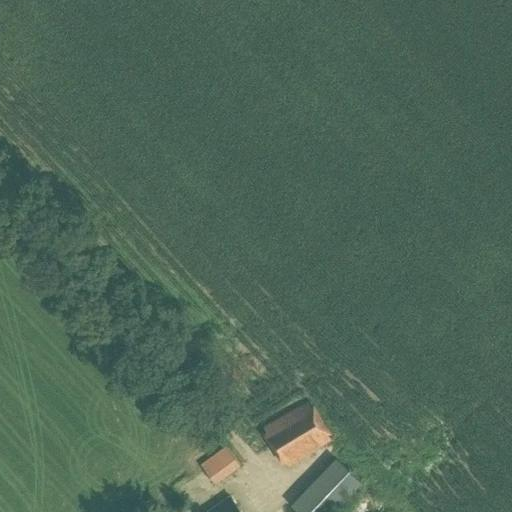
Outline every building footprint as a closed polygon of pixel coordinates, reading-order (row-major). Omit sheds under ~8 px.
[(289,465),(329,440),(307,404),(266,428),(289,465)] [(214,486),(241,467),(226,446),(200,464),(214,486)] [(298,511),(329,511),(359,481),(338,462),(294,508),(298,511)] [(157,497),(163,509),(179,502),(174,490),(157,497)] [(241,511),(231,497),(208,511),(241,511)]
